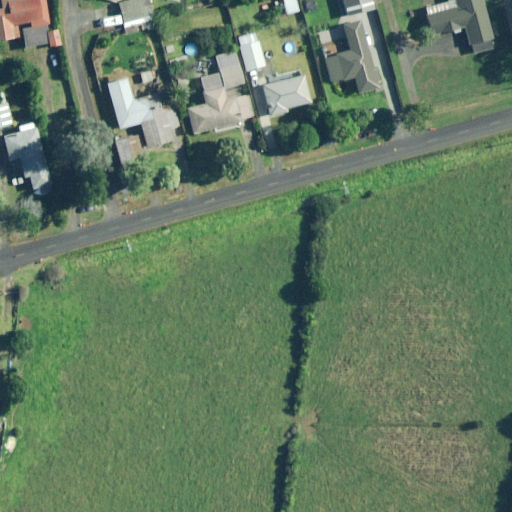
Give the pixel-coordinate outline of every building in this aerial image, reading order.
[(41,0),(0,0),(0,38),(16,36),(15,27),(45,23),(41,0)] [(147,0),(127,0),(117,3),(123,22),(152,14),(147,0)] [(298,12),(295,0),(281,0),(285,15),(298,12)] [(482,0),(450,0),(451,3),(424,9),(430,33),(461,26),(466,45),(492,39),(482,0)] [(349,50),(330,55),(338,82),(351,78),(355,93),(378,87),(358,19),(341,23),(349,50)] [(256,34),(236,40),(245,71),(265,65),(256,34)] [(302,75),(261,85),(267,112),(309,103),(302,75)] [(125,77),(103,82),(114,125),(136,119),(144,147),(175,139),(162,89),(130,97),(125,77)] [(204,103),(184,108),(191,133),(240,120),(233,93),(224,95),(222,87),(202,92),(204,103)] [(0,127),(11,124),(1,93),(0,93),(0,127)] [(34,125),(0,134),(0,136),(7,160),(18,157),(28,190),(51,183),(34,125)]
